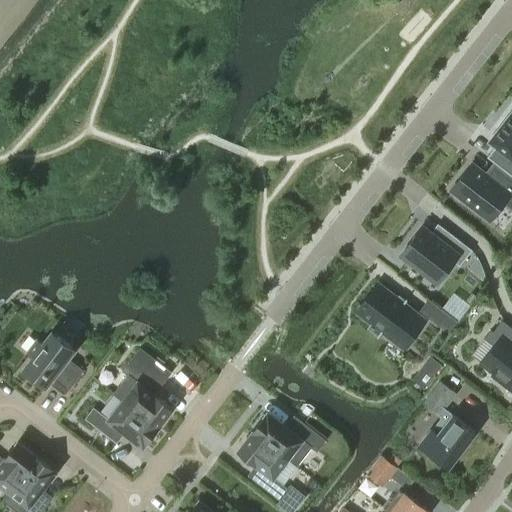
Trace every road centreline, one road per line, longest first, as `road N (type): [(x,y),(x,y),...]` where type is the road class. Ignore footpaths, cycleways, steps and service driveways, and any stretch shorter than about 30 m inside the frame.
road 1 (residential): [(289,298),(511,3)]
road 2 (residential): [(0,409),(25,416),(133,500)]
road 3 (residential): [(133,500),(229,375)]
